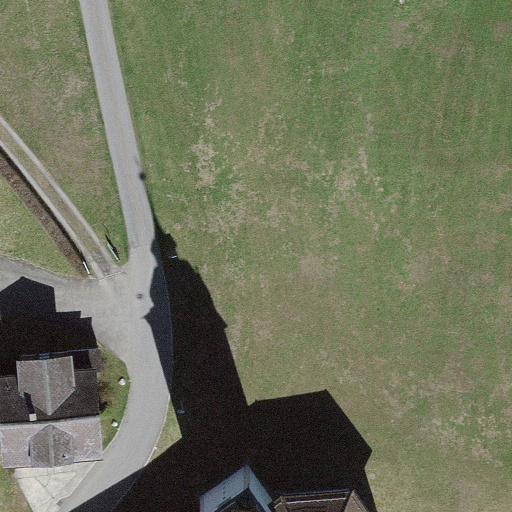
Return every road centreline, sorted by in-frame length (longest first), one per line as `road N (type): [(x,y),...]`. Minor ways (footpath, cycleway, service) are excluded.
road 1 (unclassified): [(84,511),(136,439),(155,340),(94,0)]
road 2 (track): [(153,316),(0,141)]
